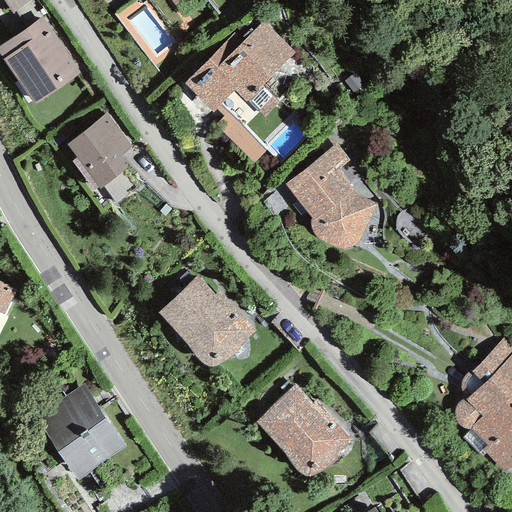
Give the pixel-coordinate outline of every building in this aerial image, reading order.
[(40,0),(23,0),(15,5),(21,18),(44,6),(40,0)] [(78,70),(38,11),(0,35),(0,65),(23,101),(78,70)] [(292,48),(260,14),(238,34),(233,28),(176,77),(250,161),(300,110),(265,73),(292,48)] [(103,106),(58,139),(93,187),(105,179),(112,187),(129,173),(115,153),(128,142),(103,106)] [(348,153),(332,137),(280,177),(304,213),(301,220),(309,230),(336,249),(350,239),(375,202),(354,189),(335,163),(348,153)] [(211,288),(191,267),(148,304),(198,365),(220,343),(232,343),(239,338),(238,330),(236,326),(244,316),(216,284),(211,288)] [(0,320),(17,286),(0,279),(0,320)] [(511,335),(507,331),(467,362),(471,369),(462,376),(462,387),(448,397),(446,412),(503,470),(511,458),(511,335)] [(352,437),(292,377),(247,411),(293,468),(318,466),(352,437)] [(119,439),(78,379),(23,411),(55,476),(119,439)] [(381,511),(369,497),(348,511),(411,511),(410,511),(395,511),(393,509),(388,511),(381,511)]
